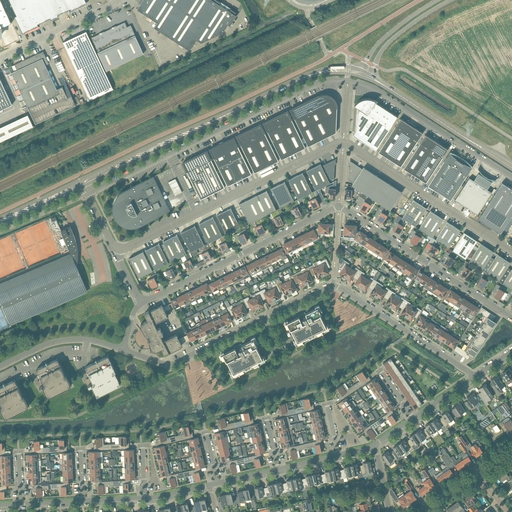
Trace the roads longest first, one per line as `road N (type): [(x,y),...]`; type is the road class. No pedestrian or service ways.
road 1 (unclassified): [(119,249),(342,142),(511,250)]
road 2 (residential): [(141,303),(338,207),(511,318)]
road 3 (residential): [(122,351),(171,366),(332,285),(475,376)]
road 4 (secondary): [(231,112),(80,180)]
road 5 (secondary): [(83,186),(231,112)]
road 6 (unclassified): [(123,0),(0,57)]
road 7 (residential): [(0,367),(66,340),(122,351)]
